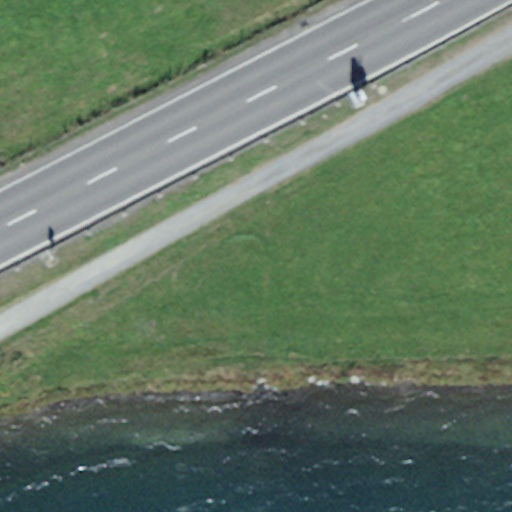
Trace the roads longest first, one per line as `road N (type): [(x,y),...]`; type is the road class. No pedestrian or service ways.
road 1 (track): [(0,335),(511,51)]
road 2 (primary): [(0,230),(444,0)]
